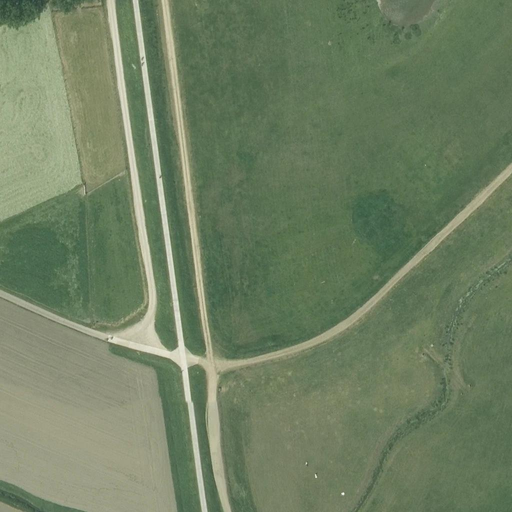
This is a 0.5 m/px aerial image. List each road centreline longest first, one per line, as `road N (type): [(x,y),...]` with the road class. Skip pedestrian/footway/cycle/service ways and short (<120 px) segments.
road 1 (track): [(163,0),(224,511)]
road 2 (track): [(511,163),(351,318),(256,357),(197,355)]
road 3 (track): [(136,342),(152,297),(111,0)]
